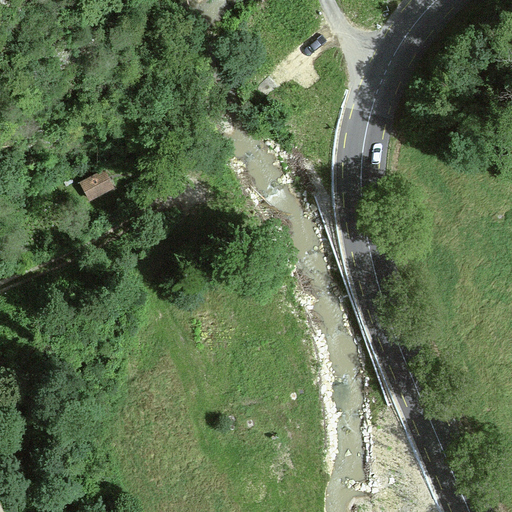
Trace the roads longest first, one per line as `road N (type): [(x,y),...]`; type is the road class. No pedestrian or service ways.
road 1 (secondary): [(470,511),(392,330),(361,198),(367,114),(404,35),(433,0)]
road 2 (track): [(0,283),(65,256),(191,180)]
